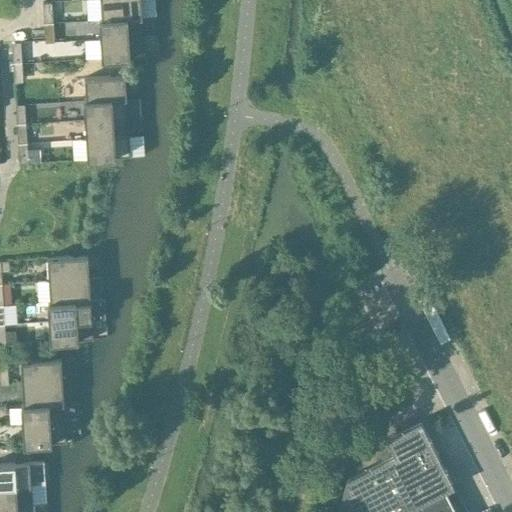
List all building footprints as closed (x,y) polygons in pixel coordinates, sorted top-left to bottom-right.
[(142,17),(140,0),(100,0),(101,18),(101,19),(127,18),(142,17)] [(51,2),(43,3),(44,17),(52,16),(51,2)] [(143,36),(142,17),(127,18),(101,19),(101,18),(99,18),(100,39),(129,37),(143,36)] [(53,29),(44,30),(45,42),(54,42),(53,29)] [(144,56),(143,36),(129,37),(100,39),(102,59),(130,57),(144,56)] [(20,48),(12,49),(13,62),(21,62),(20,48)] [(22,75),(21,62),(13,62),(13,75),(22,75)] [(84,77),(86,99),(86,100),(126,98),(125,75),(84,77)] [(127,117),(126,98),(86,100),(86,99),(83,99),(85,119),(113,117),(127,117)] [(25,110),(16,111),(17,124),(25,123),(25,110)] [(129,136),(127,117),(113,117),(85,119),(86,138),(114,137),(129,136)] [(26,136),(25,123),(17,124),(17,137),(26,136)] [(130,156),(129,136),(114,137),(86,138),(87,159),(130,156)] [(27,149),(18,149),(19,163),(28,163),(27,149)] [(87,255),(47,258),(48,280),(89,278),(87,255)] [(90,299),(89,278),(48,280),(50,301),(50,302),(90,299)] [(91,318),(90,299),(50,302),(50,301),(47,301),(49,321),(78,319),(91,318)] [(93,339),(91,318),(78,319),(49,321),(50,341),(79,339),(93,339)] [(61,358),(20,361),(22,383),(62,381),(61,358)] [(63,402),(62,381),(22,383),(23,404),(23,405),(49,403),(63,402)] [(65,421),(63,402),(49,403),(23,405),(23,404),(21,404),(22,424),(50,422),(65,421)] [(347,477),(338,504),(341,511),(402,511),(445,490),(454,486),(452,482),(428,436),(420,420),(386,438),(394,453),(347,477)] [(66,442),(65,421),(50,422),(22,424),(23,445),(52,443),(66,442)] [(0,463),(0,486),(18,485),(31,484),(29,461),(16,462),(0,463)] [(32,503),(31,484),(18,485),(0,486),(0,505),(19,504),(32,503)] [(445,490),(402,511),(456,511),(454,509),(463,504),(459,495),(450,500),(445,490)] [(32,511),(32,503),(19,504),(0,505),(0,511),(32,511)]
